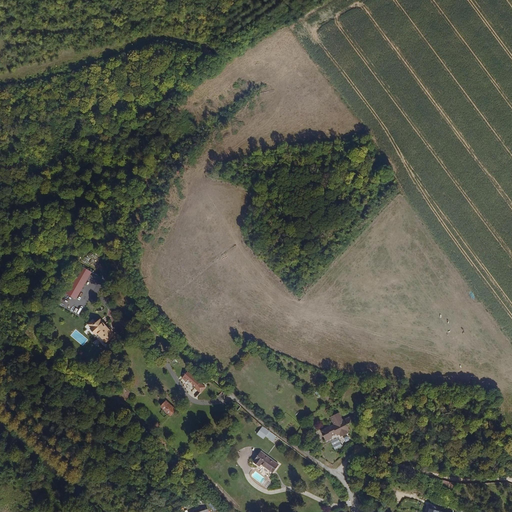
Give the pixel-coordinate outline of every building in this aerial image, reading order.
[(65,293),(76,299),(91,272),(81,266),(65,293)] [(106,343),(115,334),(101,320),(100,319),(95,323),(92,320),(87,325),(95,335),(97,333),(106,343)] [(206,387),(196,379),(188,372),(182,378),(201,393),(206,387)] [(176,409),(166,400),(160,407),(171,416),(176,409)] [(341,435),(342,437),(349,434),(349,433),(348,432),(351,431),(349,426),(355,423),(352,415),(343,419),(340,412),(330,417),(333,424),(321,429),(327,443),(331,441),(333,440),(333,438),(339,435),(339,436),(341,435)] [(273,441),(277,436),(263,426),(257,434),(263,439),(266,436),(273,441)] [(339,440),(332,444),(335,448),(341,445),(339,440)] [(261,451),(253,461),(258,465),(260,464),(272,473),(279,465),(261,451)]
